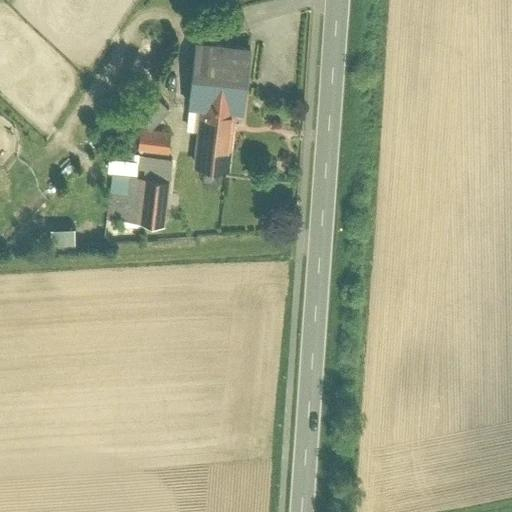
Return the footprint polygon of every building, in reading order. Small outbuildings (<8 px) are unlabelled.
[(250,49),(191,43),(184,113),(202,115),(196,172),(227,176),(233,120),(243,121),(250,49)] [(148,94),(128,114),(147,133),(167,113),(148,94)] [(98,106),(92,124),(111,130),(117,112),(98,106)] [(169,136),(137,135),(136,163),(106,162),(105,178),(127,179),(126,230),(164,231),(165,197),(171,197),(172,162),(168,161),(169,136)] [(74,234),(44,234),(44,255),(74,255),(74,234)]
